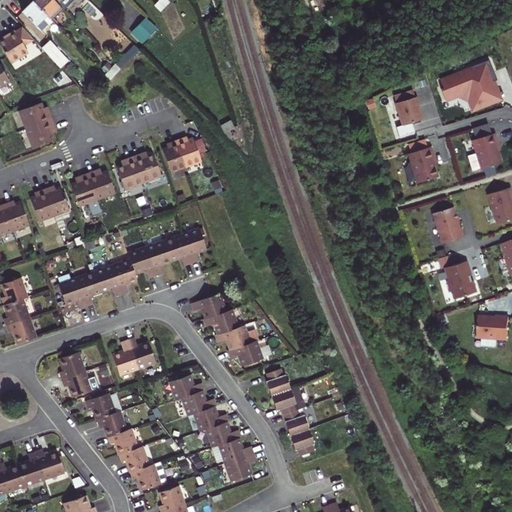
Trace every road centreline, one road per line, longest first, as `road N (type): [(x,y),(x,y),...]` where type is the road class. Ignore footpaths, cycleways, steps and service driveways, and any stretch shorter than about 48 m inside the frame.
road 1 (residential): [(288,499),(263,428),(179,321),(158,311)]
road 2 (residential): [(158,311),(13,357)]
